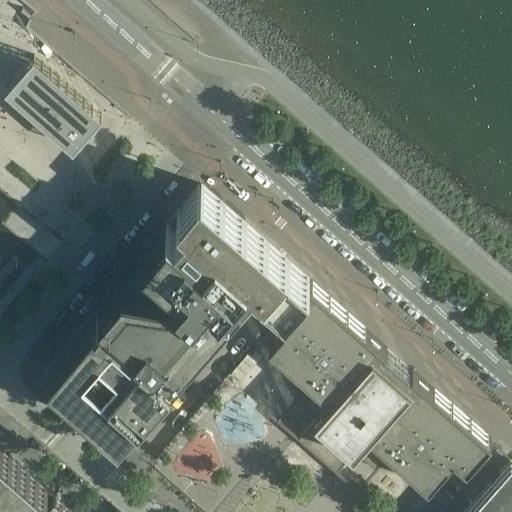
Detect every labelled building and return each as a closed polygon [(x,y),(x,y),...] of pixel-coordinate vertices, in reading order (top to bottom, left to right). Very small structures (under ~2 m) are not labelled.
[(34,56),(5,89),(73,148),(102,115),(34,56)] [(310,280),(201,185),(200,185),(177,212),(185,219),(175,231),(174,232),(241,291),(252,279),(285,308),(310,280)] [(171,371),(241,291),(174,232),(175,231),(167,225),(98,307),(101,310),(171,371)] [(387,348),(310,280),(286,308),(285,308),(286,309),(295,317),(285,328),(269,346),(309,381),(306,384),(295,397),(297,398),(317,416),(299,436),(298,437),(327,462),(333,468),(336,470),(337,469),(355,449),(375,467),(376,468),(387,455),(390,452),(429,486),(454,457),(467,469),(489,443),(492,440),(413,371),(412,372),(411,372),(386,350),(386,349),(387,349),(387,348)] [(171,371),(101,310),(100,311),(96,316),(93,313),(47,369),(50,371),(118,431),(171,371)] [(0,511),(27,511),(48,489),(1,447),(0,446),(0,511)] [(511,511),(511,462),(467,511),(511,511)] [(66,511),(70,508),(56,496),(55,496),(54,495),(39,511),(66,511)]
